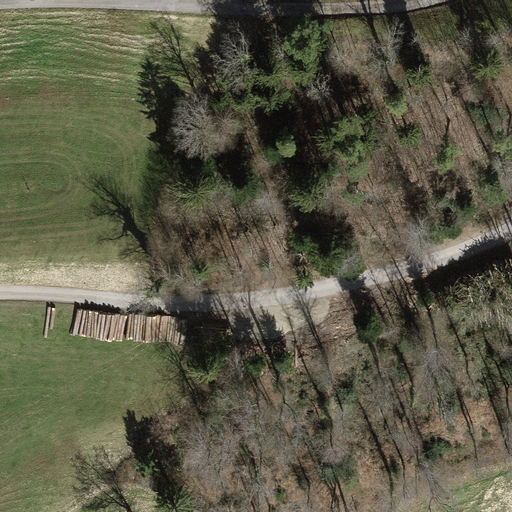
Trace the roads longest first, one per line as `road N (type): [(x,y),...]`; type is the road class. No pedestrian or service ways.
road 1 (unclassified): [(511,226),(419,266),(327,292),(235,305),(0,295)]
road 2 (track): [(0,4),(358,8),(417,0)]
